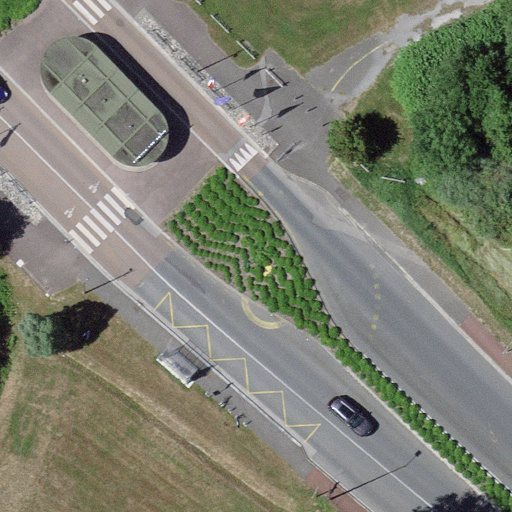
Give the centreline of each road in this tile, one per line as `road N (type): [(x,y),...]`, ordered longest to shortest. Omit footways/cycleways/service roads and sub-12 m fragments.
road 1 (secondary): [(511,439),(406,345),(247,159),(86,0)]
road 2 (secondary): [(0,102),(303,395),(440,511)]
